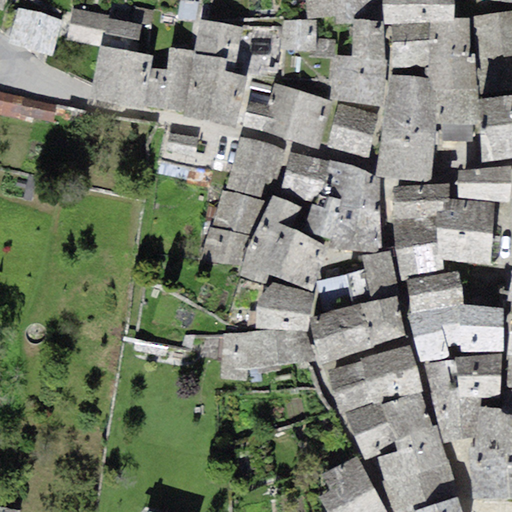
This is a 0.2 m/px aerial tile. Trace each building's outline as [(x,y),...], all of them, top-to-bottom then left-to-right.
[(305,0),(307,19),(316,19),(334,18),(334,26),(353,24),(353,20),(379,21),(373,0),(305,0)] [(382,0),(383,22),(385,25),(391,25),(421,23),(419,0),(382,0)] [(419,0),(421,23),(428,23),(455,23),(453,18),(453,0),(419,0)] [(180,6),(178,25),(193,27),(196,8),(180,6)] [(52,57),(62,20),(18,8),(8,45),(52,57)] [(105,33),(108,17),(73,9),(66,39),(101,46),(115,49),(117,36),(105,33)] [(511,96),(511,10),(471,17),(474,55),(477,100),(511,96)] [(143,26),(108,17),(105,33),(117,36),(140,40),(143,26)] [(469,18),(453,18),(455,23),(428,23),(427,66),(427,77),(427,81),(434,81),(433,127),(479,126),(477,100),(474,55),(469,55),(469,18)] [(307,19),(282,20),(280,50),(315,53),(316,19),(307,19)] [(241,28),(199,20),(194,51),(185,113),(184,118),(235,128),(248,77),(232,74),(241,28)] [(383,27),(380,22),(379,21),(353,20),(353,24),(352,56),(352,60),(385,61),(383,27)] [(391,68),(427,66),(428,23),(421,23),(391,25),(391,68)] [(149,69),(153,56),(115,49),(101,46),(91,98),(143,111),(144,107),(149,69)] [(185,113),(194,51),(170,48),(167,71),(149,69),(144,107),(185,113)] [(381,106),(385,61),(352,60),(352,56),(334,55),(330,99),(381,106)] [(434,137),(433,127),(434,81),(427,81),(427,77),(390,75),(383,130),(434,137)] [(318,151),(332,103),(275,84),(266,104),(249,101),(241,127),(264,131),(318,151)] [(511,96),(477,100),(479,126),(481,163),(511,159),(511,96)] [(0,117),(54,129),(58,110),(0,97),(0,117)] [(378,115),(338,103),(327,147),(368,159),(378,115)] [(430,182),(434,137),(383,130),(376,176),(378,177),(430,182)] [(290,152),(238,138),(226,190),(268,203),(272,195),(279,198),(280,194),(290,152)] [(332,241),(342,201),(324,197),(328,161),(290,152),(280,194),(312,204),(302,232),(332,241)] [(355,167),(328,161),(324,197),(342,201),(332,241),(330,248),(366,252),(381,248),(378,197),(374,178),(355,167)] [(511,166),(457,171),(457,198),(493,202),(509,203),(511,166)] [(450,199),(449,184),(393,188),(396,220),(391,221),(399,282),(406,280),(445,274),(442,259),(437,258),(436,211),(443,211),(444,200),(450,199)] [(246,250),(268,203),(226,190),(222,189),(212,229),(207,226),(199,259),(241,267),(246,250)] [(312,292),(326,247),(291,230),(300,208),(279,198),(272,195),(268,203),(246,250),(241,267),(239,277),(265,285),(269,276),(312,292)] [(489,266),(493,202),(457,198),(450,199),(444,200),(443,211),(436,211),(437,258),(442,259),(489,266)] [(389,252),(362,258),(364,271),(345,274),(352,307),(361,305),(399,298),(389,252)] [(457,270),(445,274),(406,280),(411,313),(407,314),(419,362),(449,358),(448,347),(459,344),(460,306),(464,305),(457,270)] [(352,307),(345,274),(318,282),(317,289),(322,315),(352,307)] [(304,332),(311,295),(273,284),(254,328),(304,332)] [(405,336),(399,298),(361,305),(370,348),(405,336)] [(370,348),(361,305),(352,307),(322,315),(311,318),(310,326),(322,366),(370,348)] [(464,305),(460,306),(459,344),(461,352),(503,352),(504,309),(464,305)] [(310,362),(299,335),(223,336),(218,380),(248,381),(248,372),(310,362)] [(421,393),(409,346),(360,359),(361,363),(326,371),(340,415),(345,414),(379,403),(421,393)] [(501,355),(454,359),(459,398),(472,398),(499,399),(501,355)] [(433,402),(459,398),(454,359),(423,365),(433,402)] [(511,390),(503,390),(502,411),(509,412),(510,424),(511,424),(511,390)] [(421,393),(379,403),(397,452),(440,441),(436,427),(432,427),(421,393)] [(469,439),(472,398),(459,398),(433,402),(443,444),(469,439)] [(376,458),(397,452),(379,403),(345,414),(364,460),(376,458)] [(478,408),(474,449),(505,449),(504,452),(511,451),(511,424),(510,424),(509,412),(502,411),(478,408)] [(397,452),(376,458),(384,481),(381,483),(394,511),(416,511),(457,498),(440,441),(397,452)] [(474,449),(468,449),(472,502),(507,502),(504,452),(505,449),(474,449)] [(385,511),(356,457),(322,475),(330,491),(319,497),(326,511),(385,511)] [(461,511),(457,498),(416,511),(461,511)]
